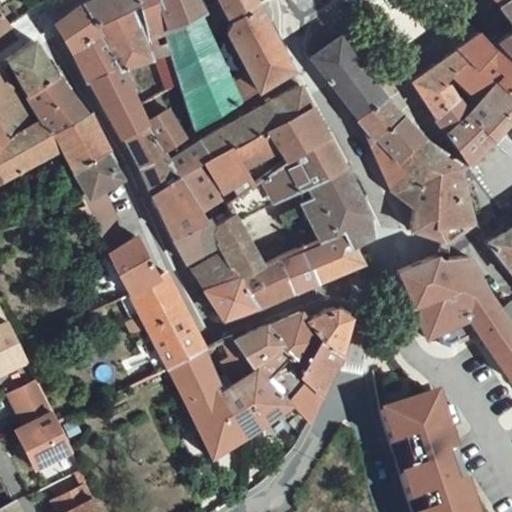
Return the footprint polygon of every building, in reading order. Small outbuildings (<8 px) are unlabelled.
[(91,0),(84,5),(101,33),(109,48),(117,63),(120,68),(148,57),(147,48),(145,35),(141,18),(141,16),(133,0),(91,0)] [(133,0),(141,16),(141,18),(145,35),(159,30),(164,27),(157,7),(155,1),(154,0),(133,0)] [(231,79),(223,83),(234,104),(289,69),(277,45),(260,11),(254,0),(154,0),(155,1),(157,7),(164,27),(165,29),(200,11),(201,10),(195,0),(217,0),(229,22),(225,30),(246,69),(231,79)] [(511,0),(501,0),(497,3),(511,25),(511,0)] [(78,9),(56,23),(72,50),(101,33),(84,5),(78,9)] [(194,129),(234,104),(223,83),(231,79),(213,40),(200,11),(165,29),(164,27),(159,30),(163,42),(167,50),(178,81),(181,91),(194,129)] [(511,27),(493,42),(511,59),(511,27)] [(511,63),(511,59),(493,42),(490,44),(479,29),(454,47),(465,62),(455,70),(465,83),(470,80),(479,91),(482,93),(511,63)] [(109,48),(101,33),(72,50),(86,82),(88,81),(117,63),(109,48)] [(309,57),(354,120),(384,96),(339,34),(309,57)] [(7,62),(8,64),(27,93),(53,76),(34,40),(7,62)] [(148,57),(167,50),(163,42),(147,48),(148,57)] [(410,80),(434,116),(461,96),(457,90),(465,83),(455,70),(465,62),(454,47),(410,80)] [(120,68),(117,63),(88,81),(98,99),(120,135),(122,133),(145,119),(146,118),(138,102),(120,68)] [(511,117),(511,63),(482,93),(482,99),(477,103),(474,100),(471,104),(475,109),(473,112),(475,114),(493,139),(497,134),(511,117)] [(0,125),(9,139),(33,125),(0,71),(0,125)] [(41,114),(70,96),(53,76),(27,93),(41,114)] [(181,91),(178,81),(158,91),(163,100),(181,91)] [(195,141),(197,145),(205,159),(250,137),(311,109),(299,87),(195,141)] [(146,118),(168,108),(163,100),(158,91),(138,102),(146,118)] [(80,108),(70,96),(41,114),(44,118),(55,134),(86,117),(86,116),(80,108)] [(384,96),(354,120),(368,134),(364,137),(390,188),(402,171),(391,159),(373,138),(400,114),(384,96)] [(447,135),(475,114),(473,112),(466,103),(461,96),(434,116),(447,135)] [(184,136),(168,108),(146,118),(162,151),(184,136)] [(327,137),(311,109),(250,137),(205,159),(194,165),(216,194),(236,183),(242,191),(247,187),(263,176),(277,165),(288,158),(301,150),(327,137)] [(419,135),(400,114),(373,138),(391,159),(419,135)] [(493,139),(475,114),(447,135),(462,158),(465,162),(467,165),(469,165),(471,164),(479,155),(487,145),(493,139)] [(55,134),(44,118),(33,125),(9,139),(0,145),(0,174),(4,181),(61,145),(75,167),(105,152),(89,123),(86,117),(55,134)] [(162,151),(146,118),(145,119),(122,133),(139,169),(151,193),(178,180),(175,174),(167,159),(165,155),(162,151)] [(0,145),(9,139),(0,125),(0,145)] [(402,171),(410,180),(438,153),(419,135),(391,159),(402,171)] [(227,202),(224,204),(216,210),(211,214),(207,218),(204,219),(209,228),(219,243),(242,231),(236,222),(306,187),(344,169),(344,168),(327,137),(301,150),(288,158),(277,165),(263,176),(247,187),(242,191),(237,195),(227,202)] [(197,145),(167,159),(175,174),(194,165),(205,159),(197,145)] [(114,181),(118,176),(105,152),(75,167),(90,190),(92,193),(102,187),(104,186),(109,183),(114,181)] [(438,153),(410,180),(428,201),(417,212),(415,212),(410,232),(435,239),(436,244),(445,245),(474,223),(459,166),(438,153)] [(194,165),(175,174),(178,180),(199,211),(219,198),(216,194),(194,165)] [(350,180),(344,169),(306,187),(314,201),(301,208),(308,223),(291,230),(300,248),(330,234),(332,238),(342,233),(350,244),(353,243),(372,235),(371,226),(369,218),(359,196),(350,180)] [(428,201),(410,180),(402,171),(390,188),(415,212),(417,212),(428,201)] [(199,211),(178,180),(151,193),(157,207),(171,236),(204,219),(201,215),(199,211)] [(92,193),(90,190),(72,198),(74,208),(83,205),(91,220),(107,248),(126,236),(102,187),(92,193)] [(83,205),(74,208),(63,212),(71,228),(91,220),(83,205)] [(209,228),(204,219),(171,236),(176,247),(183,259),(185,262),(219,243),(209,228)] [(511,226),(506,230),(487,241),(511,270),(511,226)] [(245,236),(242,231),(219,243),(224,252),(238,277),(262,266),(245,236)] [(141,248),(132,232),(126,236),(107,248),(115,263),(141,248)] [(363,261),(353,243),(350,244),(342,233),(332,238),(298,253),(317,281),(363,261)] [(130,291),(156,274),(141,248),(115,263),(130,291)] [(225,319),(256,307),(238,277),(224,252),(191,271),(225,319)] [(310,284),(317,281),(298,253),(289,257),(287,254),(278,258),(280,261),(274,263),(295,291),(310,284)] [(478,336),(509,382),(511,379),(511,340),(509,336),(511,333),(511,327),(502,310),(495,301),(468,256),(460,257),(451,258),(447,259),(435,255),(396,273),(425,339),(434,335),(466,320),(478,336)] [(287,295),(295,291),(274,263),(272,261),(262,266),(238,277),(256,307),(265,305),(287,295)] [(200,348),(202,346),(164,270),(156,274),(130,291),(149,326),(132,334),(145,359),(162,352),(168,365),(170,364),(200,348)] [(0,298),(0,372),(28,358),(0,298)] [(511,303),(511,304),(502,310),(511,327),(511,333),(509,336),(511,340),(511,303)] [(334,304),(306,318),(298,334),(312,345),(320,333),(339,351),(348,316),(334,304)] [(298,311),(266,326),(286,351),(299,368),(312,345),(298,334),(306,318),(298,311)] [(450,349),(478,336),(466,320),(434,335),(439,346),(450,349)] [(263,322),(235,340),(256,372),(257,372),(262,378),(286,351),(266,326),(263,322)] [(320,333),(312,345),(299,368),(286,351),(262,378),(263,379),(290,403),(309,420),(339,351),(320,333)] [(256,372),(235,340),(231,334),(220,338),(244,378),(257,372),(256,372)] [(246,395),(239,380),(220,388),(200,348),(170,364),(168,365),(183,397),(211,456),(243,437),(243,436),(227,404),(246,395)] [(262,378),(257,372),(244,378),(239,380),(246,395),(227,404),(243,436),(245,435),(290,403),(263,379),(262,378)] [(40,378),(4,390),(18,426),(33,464),(71,445),(40,378)] [(431,391),(377,408),(396,468),(410,511),(480,511),(477,500),(474,492),(440,388),(431,391)] [(103,511),(90,484),(56,499),(63,511),(62,511),(103,511)] [(20,511),(14,499),(0,506),(0,511),(20,511)]
